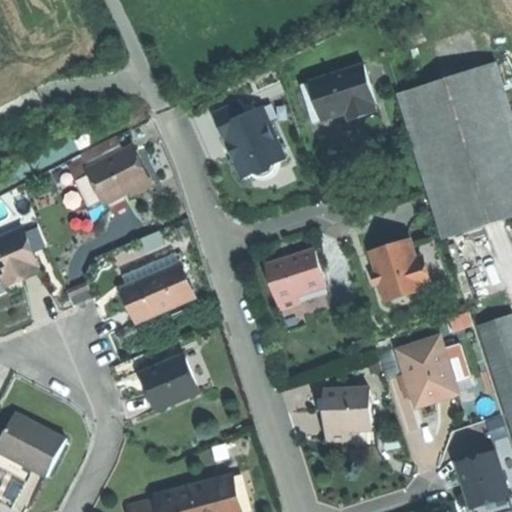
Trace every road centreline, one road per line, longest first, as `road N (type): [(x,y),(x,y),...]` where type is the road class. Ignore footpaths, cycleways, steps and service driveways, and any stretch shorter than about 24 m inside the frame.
road 1 (residential): [(299,511),(218,245)]
road 2 (track): [(0,121),(43,100),(148,82),(112,0)]
road 3 (residential): [(76,511),(111,430),(104,403),(64,348)]
road 4 (residential): [(218,245),(186,148),(148,82)]
road 5 (residential): [(218,245),(320,213),(349,223)]
